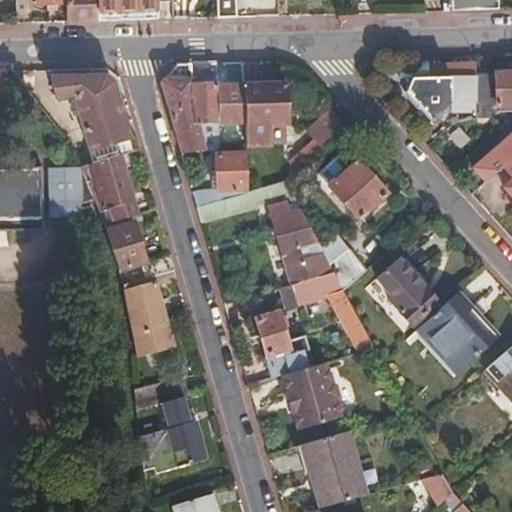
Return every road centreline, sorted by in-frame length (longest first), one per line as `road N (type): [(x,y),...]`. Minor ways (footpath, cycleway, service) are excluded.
road 1 (unclassified): [(133,48),(132,69),(262,511)]
road 2 (unclassified): [(317,44),(511,263)]
road 3 (residential): [(317,44),(511,38)]
road 4 (residential): [(133,48),(317,44)]
road 5 (residential): [(0,51),(133,48)]
